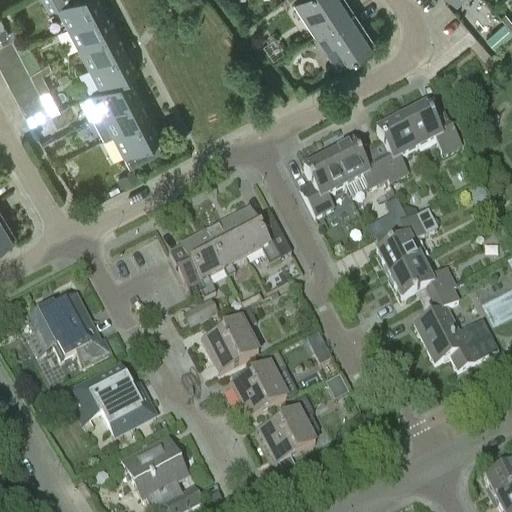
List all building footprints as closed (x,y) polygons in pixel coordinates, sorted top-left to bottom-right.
[(67,27),(104,8),(99,0),(68,0),(56,6),(67,27)] [(315,35),(354,10),(347,0),(297,0),(293,3),(315,35)] [(104,8),(67,27),(78,48),(115,29),(104,8)] [(376,43),(354,10),(315,35),(337,69),(376,43)] [(6,28),(0,31),(0,45),(12,40),(6,28)] [(115,29),(78,48),(89,68),(125,49),(115,29)] [(0,59),(17,50),(15,46),(12,40),(0,45),(0,59)] [(17,50),(19,54),(28,48),(23,41),(15,46),(17,50)] [(137,71),(125,49),(89,68),(99,88),(100,89),(127,75),(128,76),(137,71)] [(17,50),(0,59),(0,69),(2,72),(23,60),(19,54),(17,50)] [(28,71),(23,60),(2,72),(7,83),(28,71)] [(34,82),(28,71),(7,83),(13,93),(34,82)] [(100,89),(99,88),(91,93),(82,98),(92,119),(138,96),(128,76),(127,75),(100,89)] [(34,82),(13,93),(18,105),(40,94),(40,93),(34,82)] [(40,94),(18,105),(24,116),(45,104),(42,98),(40,94)] [(148,116),(138,96),(92,119),(103,140),(112,135),(148,116)] [(51,115),(45,104),(24,116),(30,126),(51,115)] [(408,115),(399,119),(417,153),(434,144),(443,159),(461,149),(448,125),(437,131),(425,109),(410,117),(408,115)] [(148,116),(112,135),(124,157),(130,168),(162,151),(156,139),(159,137),(148,116)] [(417,153),(399,119),(390,124),(391,126),(375,135),(387,157),(375,163),(386,185),(387,184),(388,188),(407,178),(399,162),(417,153)] [(386,185),(375,163),(364,169),(352,147),(337,155),(336,152),(326,157),(344,191),(361,182),(368,194),(386,185)] [(344,191),(326,157),(316,163),(317,165),(302,173),(314,195),(303,201),(314,222),(333,212),(327,200),(344,191)] [(0,245),(17,236),(0,207),(0,245)] [(248,214),(225,226),(245,263),(261,254),(268,268),(290,257),(268,215),(253,223),(248,214)] [(386,281),(421,263),(427,260),(418,242),(426,238),(437,233),(427,214),(392,232),(398,243),(375,255),(383,270),(381,271),(386,281)] [(225,226),(202,238),(222,275),(223,275),(226,281),(234,277),(231,270),(245,263),(225,226)] [(222,275),(202,238),(180,250),(168,257),(192,302),(201,297),(204,303),(215,297),(207,283),(222,275)] [(421,263),(386,281),(391,290),(394,289),(402,304),(424,293),(430,305),(452,293),(452,294),(455,292),(445,272),(430,280),(421,263)] [(452,293),(430,305),(436,316),(414,327),(435,368),(450,360),(458,376),(499,355),(483,324),(460,336),(447,312),(459,306),(452,294),(452,293)] [(247,311),(248,312),(263,304),(259,297),(240,308),(243,314),(247,311)] [(51,309),(27,321),(36,338),(28,342),(38,361),(51,354),(59,367),(73,360),(81,373),(112,357),(104,343),(100,344),(76,299),(52,311),(51,309)] [(209,305),(183,319),(190,331),(217,318),(209,305)] [(247,311),(243,314),(234,318),(238,326),(202,345),(219,377),(259,357),(246,333),(256,328),(248,312),(247,311)] [(309,342),(321,366),(331,361),(319,337),(309,342)] [(264,370),(229,389),(247,422),(285,402),(273,378),(283,372),(275,357),(261,364),(264,370)] [(97,382),(73,394),(82,412),(75,415),(81,426),(100,416),(111,438),(134,426),(132,422),(146,414),(138,399),(136,400),(122,373),(99,385),(97,382)] [(341,379),(327,385),(334,401),(348,395),(341,379)] [(293,416),(258,435),(275,467),(314,446),(301,423),(312,417),(303,402),(290,409),(293,416)] [(151,452),(123,467),(142,504),(187,480),(171,450),(155,458),(151,452)] [(294,469),(289,460),(278,465),(283,475),(294,469)] [(494,502),(511,492),(511,467),(484,482),(494,502)] [(194,490),(163,507),(165,511),(194,511),(203,508),(194,490)] [(511,511),(511,492),(494,502),(499,511),(511,511)]
